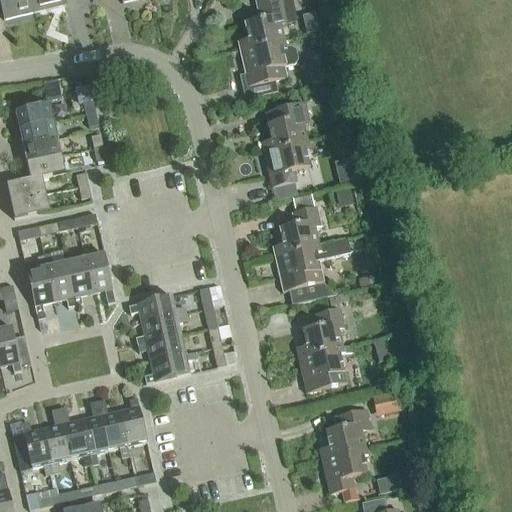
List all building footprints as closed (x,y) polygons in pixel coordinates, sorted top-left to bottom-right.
[(0,0),(0,11),(3,22),(33,15),(29,0),(0,0)] [(29,0),(33,15),(64,8),(62,0),(29,0)] [(248,42),(237,44),(240,54),(245,53),(245,52),(284,43),(280,26),(285,25),(293,23),(288,0),(254,0),(260,22),(244,26),(248,42)] [(302,0),(303,14),(319,12),(318,0),(302,0)] [(250,76),(241,78),(246,102),(278,94),(276,83),(285,81),(283,69),(285,69),(294,67),(297,62),(295,52),(290,49),(285,50),(284,43),(245,52),(245,53),(250,76)] [(326,86),(324,74),(302,78),(304,90),(326,86)] [(85,118),(95,116),(92,104),(82,106),(85,118)] [(271,143),(266,144),(268,153),(307,144),(303,128),(308,126),(304,107),(280,112),(283,124),(268,127),(271,143)] [(14,116),(18,133),(54,125),(50,108),(14,116)] [(95,116),(85,118),(88,130),(98,128),(95,116)] [(18,133),(22,150),(57,142),(54,125),(18,133)] [(93,152),(102,150),(99,138),(90,140),(93,152)] [(22,150),(26,167),(61,159),(57,142),(22,150)] [(309,152),(307,144),(268,153),(273,176),(268,177),(271,191),(296,185),(293,173),(308,170),(304,153),(309,152)] [(102,150),(93,152),(96,164),(105,161),(102,150)] [(65,176),(61,159),(26,167),(29,183),(30,184),(41,181),(65,176)] [(77,191),(87,189),(84,176),(75,179),(77,191)] [(10,205),(45,198),(41,181),(30,184),(29,183),(6,188),(10,205)] [(87,189),(77,191),(80,203),(90,200),(87,189)] [(49,214),(45,198),(10,205),(14,222),(49,214)] [(282,248),(277,249),(279,258),(320,248),(316,231),(320,230),(316,210),(292,216),(294,228),(278,232),(282,248)] [(74,222),(77,231),(96,227),(94,218),(74,222)] [(77,231),(74,222),(54,226),(57,236),(77,231)] [(57,236),(54,226),(36,230),(38,240),(57,236)] [(38,240),(36,230),(17,235),(19,244),(38,240)] [(322,286),(320,275),(317,263),(349,256),(346,242),(320,248),(279,258),(284,282),(280,283),(283,295),(289,294),(322,286)] [(88,250),(81,252),(83,261),(91,296),(103,293),(106,308),(114,306),(103,256),(90,259),(88,250)] [(49,257),(43,259),(53,304),(65,302),(67,311),(74,309),(64,265),(51,268),(49,257)] [(41,307),(53,304),(43,259),(36,260),(38,271),(26,274),(37,323),(44,321),(41,307)] [(79,298),(91,296),(83,261),(64,265),(74,309),(81,308),(79,298)] [(292,307),(337,297),(322,286),(289,294),(292,307)] [(203,313),(212,311),(208,292),(198,294),(203,313)] [(140,327),(185,317),(184,311),(174,313),(171,300),(127,310),(129,318),(138,316),(140,327)] [(207,332),(216,330),(212,311),(203,313),(207,332)] [(305,349),(300,351),(302,359),(343,350),(339,333),(343,332),(339,312),(315,317),(318,329),(302,333),(305,349)] [(136,349),(180,339),(177,326),(187,323),(185,317),(140,327),(143,339),(134,341),(136,349)] [(211,351),(221,349),(216,330),(207,332),(211,351)] [(0,369),(10,367),(13,376),(20,375),(10,331),(0,333),(0,369)] [(184,358),(180,339),(136,349),(138,356),(146,354),(149,366),(184,358)] [(221,349),(211,351),(216,371),(225,369),(221,349)] [(339,359),(345,357),(350,356),(349,349),(343,350),(302,359),(307,383),(303,384),(306,396),(345,387),(339,359)] [(184,358),(149,366),(152,377),(143,380),(145,387),(199,375),(195,356),(184,358)] [(396,396),(371,401),(373,412),(381,410),(382,417),(400,414),(396,396)] [(118,416),(126,451),(145,446),(135,402),(127,404),(129,413),(118,416)] [(103,404),(97,406),(108,455),(119,452),(121,462),(128,460),(126,451),(118,416),(106,419),(103,404)] [(108,455),(97,406),(88,408),(91,422),(80,425),(90,469),(97,467),(95,458),(108,455)] [(64,412),(57,413),(69,464),(82,461),(84,470),(90,469),(80,425),(68,427),(66,418),(64,412)] [(329,450),(323,451),(325,460),(365,451),(361,434),(370,432),(366,412),(338,419),(340,431),(325,434),(329,450)] [(53,431),(42,433),(52,478),(60,476),(58,466),(69,464),(57,413),(49,415),(51,422),(53,431)] [(52,478),(42,433),(29,436),(27,427),(20,429),(30,473),(43,470),(45,479),(52,478)] [(343,505),(355,502),(350,481),(366,478),(362,461),(373,458),(372,450),(365,451),(325,460),(331,484),(326,485),(328,498),(341,495),(343,505)] [(133,481),(135,490),(154,486),(152,476),(133,481)] [(0,511),(10,511),(3,477),(0,477),(0,511)] [(115,485),(117,494),(135,490),(133,481),(115,485)] [(95,489),(97,499),(117,494),(115,485),(95,489)] [(76,494),(78,503),(97,499),(95,489),(76,494)] [(56,498),(58,507),(78,503),(76,494),(56,498)] [(38,511),(58,507),(56,498),(38,502),(37,496),(25,498),(28,511),(38,511)] [(139,511),(149,511),(147,502),(138,504),(139,511)]
